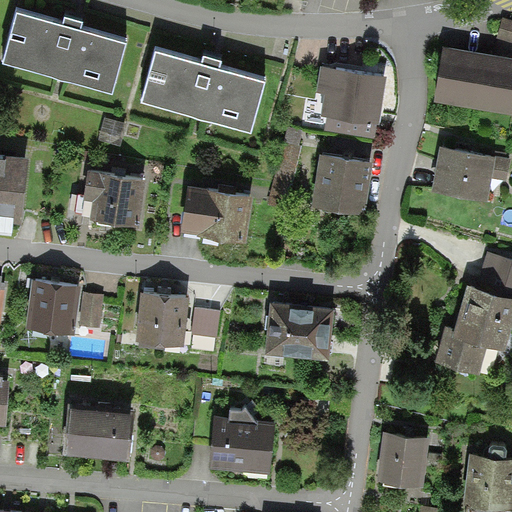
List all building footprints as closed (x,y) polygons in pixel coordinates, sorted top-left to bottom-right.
[(80,22),(20,6),(5,55),(113,86),(130,35),(80,22)] [(511,19),(503,17),(498,38),(511,41),(511,19)] [(216,56),(155,40),(141,87),(253,120),(265,69),(216,56)] [(511,58),(444,47),(435,102),(511,114),(511,58)] [(387,67),(323,58),(317,102),(310,101),(308,114),(326,117),(326,122),(378,129),(387,67)] [(269,199),(286,203),(304,129),(286,125),(269,199)] [(28,148),(0,145),(0,207),(22,210),(28,148)] [(432,189),(489,199),(493,175),(508,178),(511,157),(440,145),(432,189)] [(369,152),(318,146),(311,198),(363,204),(369,152)] [(147,168),(89,158),(84,186),(78,185),(75,204),(139,214),(147,168)] [(257,185),(189,176),(183,222),(199,224),(198,227),(251,234),(257,185)] [(437,364),(481,375),(488,348),(508,352),(511,333),(511,260),(488,254),(480,290),(466,286),(455,331),(446,329),(437,364)] [(78,274),(29,270),(24,313),(80,319),(100,319),(102,287),(78,283),(78,274)] [(184,289),(140,285),(135,329),(180,333),(184,289)] [(335,299),(268,293),(264,341),(330,343),(335,299)] [(215,309),(193,306),(189,331),(212,334),(215,309)] [(131,404),(67,399),(63,447),(127,452),(131,404)] [(272,414),(212,408),(207,459),(267,465),(272,414)] [(425,477),(427,463),(442,465),(443,450),(429,448),(431,430),(384,425),(379,472),(425,477)] [(511,511),(511,457),(471,453),(465,511),(473,511),(511,511)] [(439,511),(441,503),(419,500),(417,511),(439,511)]
